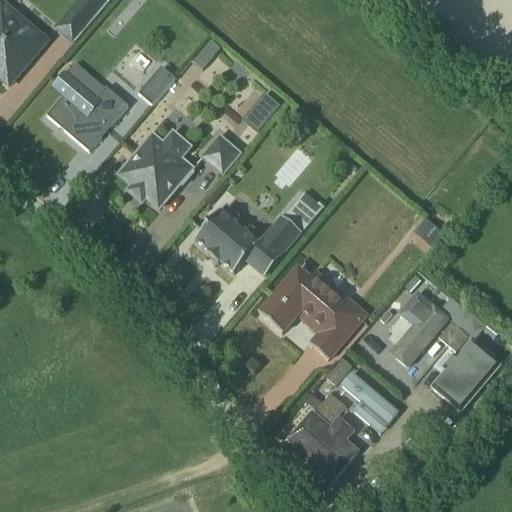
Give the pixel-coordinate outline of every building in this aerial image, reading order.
[(74,47),(109,5),(103,0),(82,0),(56,32),(74,47)] [(0,81),(9,89),(47,44),(17,18),(4,33),(0,29),(0,81)] [(221,51),(211,43),(193,64),(203,72),(221,51)] [(65,102),(48,121),(91,158),(130,112),(107,92),(99,102),(69,76),(54,93),(65,102)] [(156,79),(137,101),(151,113),(170,91),(156,79)] [(119,179),(150,205),(159,213),(181,187),(182,188),(192,177),(190,175),(193,173),(153,139),(119,179)] [(203,161),(223,178),(240,158),(220,141),(203,161)] [(351,169),(357,175),(363,169),(357,163),(351,169)] [(298,231),(297,232),(301,236),(302,237),(323,213),(308,200),(302,207),(309,214),(299,226),(301,228),(298,231)] [(283,258),(301,236),(297,232),(283,220),(265,241),(251,229),(246,236),(235,226),(240,220),(227,208),(221,215),(220,214),(196,244),(209,256),(207,258),(219,268),(221,265),(235,277),(246,264),(265,280),(284,259),(283,258)] [(443,237),(424,222),(416,232),(413,235),(432,251),(443,237)] [(328,364),(361,326),(366,319),(348,304),(339,314),(325,303),(327,300),(312,287),(313,285),(298,272),(259,318),(282,338),(298,319),(319,337),(310,348),(328,364)] [(405,367),(448,319),(416,291),(395,315),(400,319),(379,344),(405,367)] [(444,315),(453,323),(451,325),(461,333),(471,321),(473,319),(463,311),(451,301),(441,312),(444,315)] [(438,340),(448,349),(461,333),(451,325),(438,340)] [(468,340),(461,333),(448,349),(456,355),(466,344),(468,340)] [(336,388),(352,369),(342,360),(326,380),(336,388)] [(397,409),(352,371),(340,386),(359,402),(350,412),(376,434),(397,409)] [(323,406),(338,419),(345,410),(330,397),(323,406)] [(331,427),(338,419),(323,406),(316,414),(331,427)] [(330,485),(359,452),(345,440),(351,434),(337,422),(331,430),(310,412),(282,445),(330,485)]
